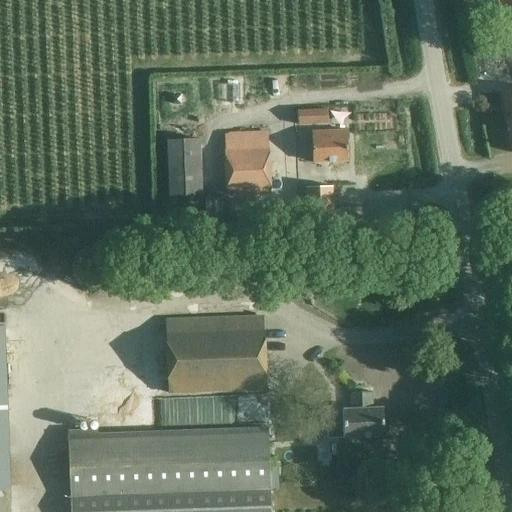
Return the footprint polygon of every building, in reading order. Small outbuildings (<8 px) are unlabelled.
[(511,89),(501,91),(501,92),(505,122),(511,120),(511,89)] [(326,108),(293,110),(294,123),(326,122),(326,108)] [(346,131),(312,132),(313,162),(347,161),(346,131)] [(226,193),(269,192),(267,133),(224,134),(226,193)] [(165,195),(200,194),(199,139),(164,140),(165,195)] [(307,229),(333,228),(332,186),(306,186),(307,229)] [(284,260),(284,284),(301,284),(301,260),(284,260)] [(262,319),(165,322),(167,395),(264,392),(262,319)] [(382,409),(371,409),(371,393),(351,393),(351,409),(341,409),(341,437),(382,437),(382,409)] [(267,511),(265,429),(67,434),(68,511),(267,511)]
